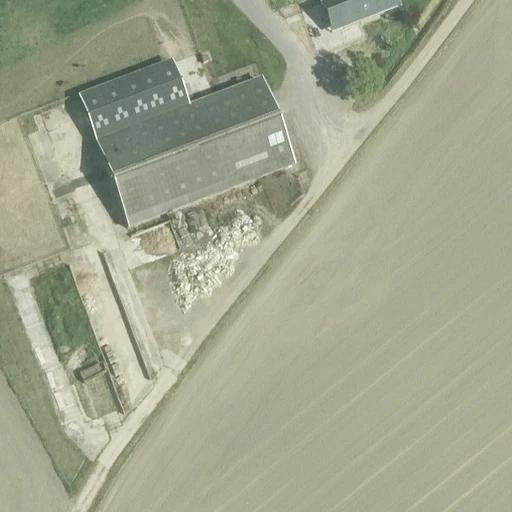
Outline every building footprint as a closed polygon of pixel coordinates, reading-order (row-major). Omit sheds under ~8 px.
[(188,0),(166,0),(184,78),(205,73),(188,0)] [(374,0),(334,0),(321,6),(332,33),(379,14),(374,0)] [(293,167),(261,83),(189,110),(171,63),(77,100),(95,146),(126,230),(293,167)] [(16,243),(32,266),(71,241),(55,217),(16,243)] [(164,277),(166,236),(120,234),(119,264),(125,264),(124,295),(148,296),(149,276),(164,277)] [(34,269),(33,293),(53,294),(54,270),(34,269)] [(60,352),(85,422),(108,413),(83,344),(60,352)]
